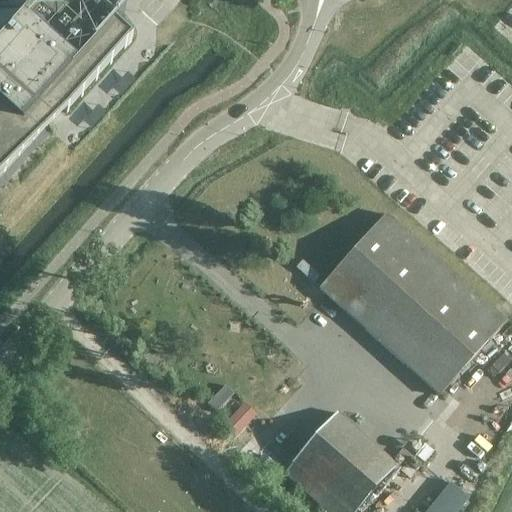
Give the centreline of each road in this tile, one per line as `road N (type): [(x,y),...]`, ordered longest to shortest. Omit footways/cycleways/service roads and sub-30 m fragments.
road 1 (tertiary): [(0,368),(192,151),(288,80),(321,0)]
road 2 (unknown): [(142,208),(344,384),(414,431),(457,427),(493,382)]
road 3 (track): [(51,310),(264,511)]
